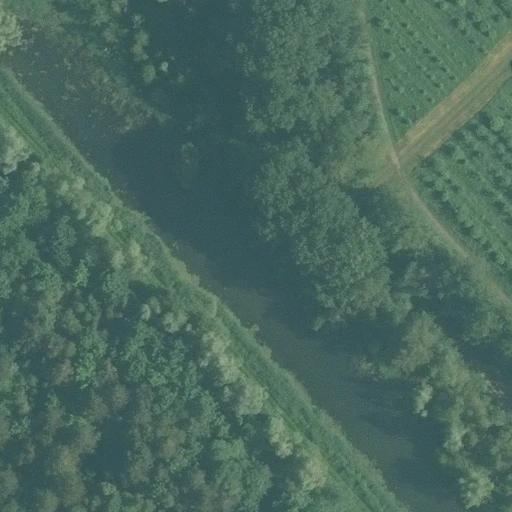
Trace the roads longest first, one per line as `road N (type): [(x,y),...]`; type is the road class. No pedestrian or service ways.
road 1 (track): [(143,0),(244,103),(511,410)]
road 2 (track): [(0,113),(369,511)]
road 3 (track): [(395,165),(511,56)]
